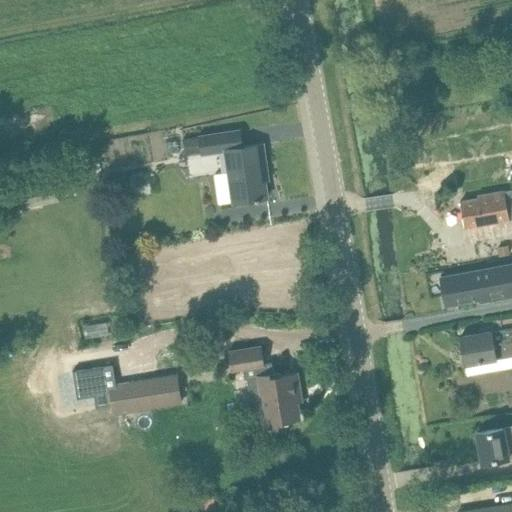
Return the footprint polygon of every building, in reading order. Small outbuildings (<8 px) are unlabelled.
[(45,114),(0,122),(0,141),(0,143),(48,134),(45,114)] [(472,121),(429,127),(434,162),(459,158),(462,174),(507,167),(502,136),(475,140),(472,121)] [(267,197),(263,169),(266,168),(263,143),(242,146),(240,130),(184,139),(186,155),(227,149),(230,172),(215,174),(219,203),(234,201),(234,202),(267,197)] [(178,140),(166,142),(168,156),(180,154),(178,140)] [(75,175),(8,189),(13,210),(60,201),(58,191),(77,187),(75,175)] [(511,190),(504,192),(478,196),(478,198),(460,201),(464,228),(511,219),(511,190)] [(508,243),(497,245),(499,254),(510,252),(508,243)] [(511,264),(441,278),(446,304),(481,297),(480,296),(488,294),(489,300),(511,295),(511,264)] [(107,323),(84,327),(86,339),(109,335),(107,323)] [(480,333),(460,336),(465,365),(485,361),(507,357),(506,355),(511,354),(511,327),(491,331),(480,333)] [(261,346),(229,351),(232,370),(243,368),(245,379),(247,379),(250,394),(252,411),(260,410),(263,427),(285,424),(288,420),(298,418),(295,401),(300,400),(300,399),(299,399),(298,394),(294,391),(291,374),(280,376),(277,373),(273,373),(272,362),(264,363),(261,346)] [(113,364),(73,370),(77,398),(94,396),(96,407),(113,404),(114,413),(130,410),(126,383),(116,384),(114,372),(113,364)] [(177,375),(126,383),(130,410),(181,402),(177,375)] [(511,456),(511,426),(477,432),(483,462),(502,458),(511,456)] [(214,511),(212,496),(197,499),(199,511),(214,511)]
